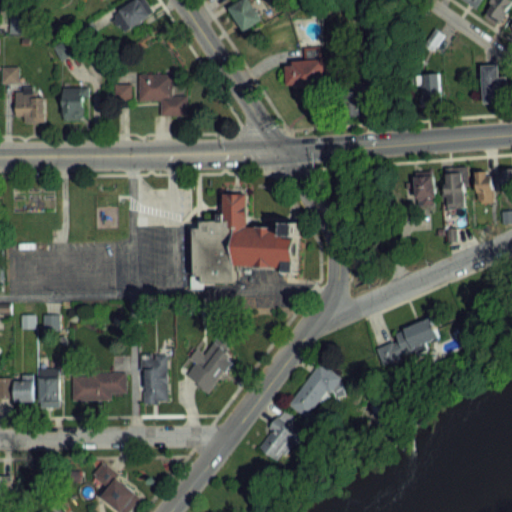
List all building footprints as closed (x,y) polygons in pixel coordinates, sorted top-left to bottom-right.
[(127,30),(154,14),(146,0),(137,0),(117,12),(127,30)] [(264,20),(251,0),(243,0),(230,9),(244,32),(264,20)] [(325,57),(286,59),(287,85),(326,84),(325,57)] [(508,76),(500,76),(500,64),(483,64),(483,101),(508,101),(508,76)] [(139,101),(161,101),(161,116),(189,116),(189,96),(174,96),(174,74),(140,73),(139,101)] [(116,101),(132,101),(132,83),(116,83),(116,101)] [(36,86),(16,86),(16,120),(47,120),(47,94),(36,94),(36,86)] [(63,88),(63,118),(87,118),(87,88),(63,88)] [(466,169),(446,169),(446,209),(466,209),(466,169)] [(436,171),(415,171),(415,205),(436,205),(436,171)] [(494,171),(477,171),(477,201),(494,201),(494,171)] [(291,272),(278,271),(279,267),(232,263),(232,282),(193,282),(192,227),(200,227),(199,221),(222,220),(222,193),(245,192),(245,224),(282,227),(282,221),(296,222),(291,272)] [(35,316),(23,315),(22,326),(34,327),(35,316)] [(60,315),(44,315),(44,331),(60,331),(60,315)] [(375,340),(382,362),(441,342),(433,320),(375,340)] [(182,373),(211,394),(238,357),(215,340),(205,353),(200,349),(182,373)] [(168,357),(143,357),(143,400),(168,400),(168,357)] [(289,403),(308,418),(340,377),(321,362),(289,403)] [(60,371),(41,371),(41,405),(60,405),(60,371)] [(73,398),(127,398),(127,374),(73,374),(73,398)] [(35,375),(16,375),(16,400),(35,400),(35,375)] [(279,462),(304,433),(283,415),(258,444),(279,462)] [(108,487),(101,496),(121,511),(131,511),(144,496),(106,466),(96,478),(108,487)]
